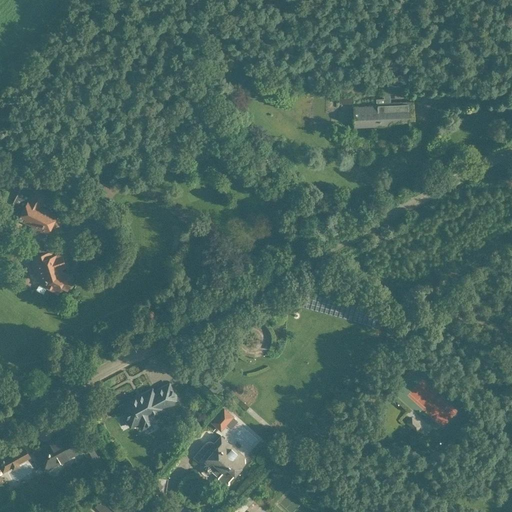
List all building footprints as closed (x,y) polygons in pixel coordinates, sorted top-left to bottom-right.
[(331,94),(331,103),(345,102),(345,93),(331,94)] [(354,126),(418,124),(417,102),(353,104),(354,126)] [(52,254),(46,235),(62,203),(22,183),(13,201),(24,207),(19,217),(33,225),(31,228),(38,253),(34,254),(32,261),(39,282),(35,288),(44,292),(47,286),(58,292),(61,286),(68,290),(76,275),(62,268),(67,266),(62,250),(52,254)] [(183,400),(171,376),(121,401),(133,424),(139,421),(142,427),(159,419),(156,414),(183,400)] [(434,393),(430,397),(413,380),(398,395),(432,427),(451,408),(434,393)] [(260,397),(267,396),(265,389),(258,390),(260,397)] [(47,470),(84,449),(72,428),(35,449),(47,470)] [(192,453),(199,459),(206,450),(209,453),(203,461),(227,482),(248,459),(213,429),(192,453)] [(0,463),(4,470),(30,455),(24,444),(0,457),(0,463)] [(113,492),(95,511),(132,511),(134,511),(113,492)] [(236,499),(223,511),(235,511),(242,505),(236,499)]
